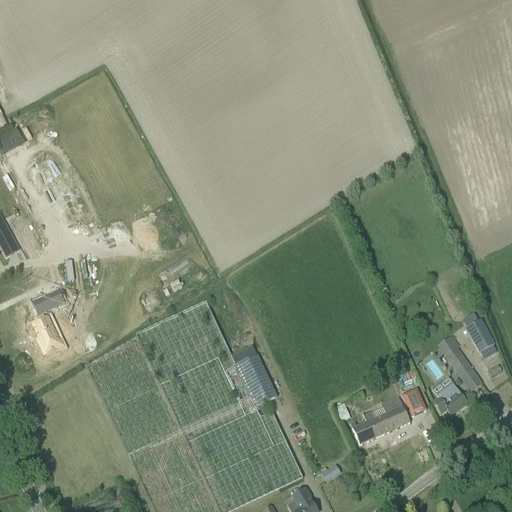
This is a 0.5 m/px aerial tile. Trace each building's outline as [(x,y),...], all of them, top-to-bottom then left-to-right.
[(40,134),(0,155),(0,172),(41,247),(87,222),(40,134)] [(0,248),(6,259),(19,251),(0,215),(0,248)] [(40,323),(31,327),(44,356),(63,348),(49,319),(46,314),(64,306),(58,293),(31,305),(37,318),(38,318),(40,323)] [(87,367),(155,511),(234,511),(303,480),(267,404),(277,399),(253,348),(232,358),(206,303),(136,336),(137,339),(87,367)] [(469,338),(478,354),(492,347),(480,323),(467,330),(471,337),(469,338)] [(444,356),(443,356),(470,394),(482,386),(449,340),(438,347),(444,356)] [(446,412),(451,418),(467,406),(452,386),(436,397),(438,400),(433,404),(441,416),(446,412)] [(427,413),(417,391),(402,398),(412,420),(427,413)] [(350,426),(360,448),(410,425),(398,399),(381,407),(382,410),(372,414),(372,413),(364,417),(367,424),(357,429),(354,423),(350,426)] [(335,409),(341,422),(344,421),(344,422),(349,420),(348,418),(348,417),(345,409),(351,406),(350,403),(335,409)] [(322,477),(327,484),(341,475),(336,468),(322,477)] [(297,511),(316,511),(309,500),(310,499),(305,491),(292,499),(299,511),(297,511)]
